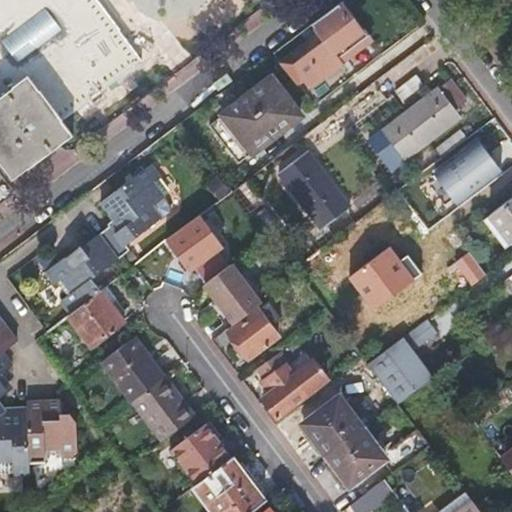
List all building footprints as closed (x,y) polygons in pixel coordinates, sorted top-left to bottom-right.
[(100,0),(0,0),(0,157),(15,178),(75,132),(65,118),(144,58),(100,0)] [(275,54),(297,82),(304,77),(309,84),(340,62),(380,33),(355,0),(344,0),(312,25),(319,34),(288,57),(282,49),(275,54)] [(312,25),(274,53),(275,54),(282,49),(288,57),(319,34),(312,25)] [(304,77),(297,82),(315,107),(353,78),(340,62),(309,84),(304,77)] [(269,76),(209,124),(237,161),(298,115),(269,76)] [(403,102),(424,86),(415,76),(395,91),(403,102)] [(371,140),(380,152),(392,143),(405,159),(460,118),(455,111),(466,103),(450,81),(371,140)] [(438,147),(443,156),(469,136),(463,128),(438,147)] [(477,141),(434,175),(455,203),(499,170),(477,141)] [(392,143),(380,152),(392,169),(405,159),(392,143)] [(307,152),(279,173),(321,228),(348,209),(307,152)] [(61,297),(73,313),(101,291),(93,280),(129,250),(123,242),(159,213),(150,201),(165,188),(158,177),(160,175),(151,162),(102,200),(114,216),(108,220),(111,225),(84,246),(80,242),(47,270),(56,283),(60,280),(69,292),(65,295),(61,297)] [(511,197),(488,215),(509,243),(511,241),(511,197)] [(429,200),(398,223),(410,240),(442,217),(429,200)] [(179,276),(206,255),(216,247),(220,253),(221,253),(234,243),(216,218),(202,228),(206,234),(168,262),(179,276)] [(216,247),(206,255),(210,260),(220,253),(216,247)] [(159,281),(143,259),(133,266),(150,288),(159,281)] [(228,265),(201,286),(231,325),(259,305),(228,265)] [(60,280),(56,283),(65,295),(69,292),(60,280)] [(101,291),(113,307),(118,303),(106,288),(101,291)] [(73,313),(69,315),(93,346),(124,322),(113,307),(101,291),(73,313)] [(257,311),(228,333),(247,358),(276,336),(257,311)] [(0,467),(14,466),(14,473),(32,472),(31,462),(45,460),(45,455),(61,453),(61,457),(70,455),(78,448),(74,416),(68,409),(61,409),(60,402),(54,403),(53,398),(26,399),(26,404),(10,406),(9,412),(4,412),(2,410),(5,407),(0,400),(0,394),(7,389),(3,383),(7,379),(2,371),(12,362),(3,348),(16,338),(1,319),(0,320),(0,467)] [(426,320),(366,365),(396,405),(432,377),(413,352),(436,334),(426,320)] [(134,338),(100,363),(129,403),(130,403),(164,377),(134,338)] [(283,365),(265,379),(273,390),(267,395),(261,399),(275,418),(306,394),(306,396),(321,385),(320,384),(325,380),(320,374),(320,373),(320,372),(321,371),(320,370),(320,369),(319,368),(318,367),(317,367),(316,366),(314,366),(311,361),(291,376),(283,365)] [(164,377),(130,403),(159,443),(194,416),(164,377)] [(265,379),(258,384),(267,395),(273,390),(265,379)] [(426,444),(416,431),(384,456),(338,397),(301,424),(347,485),(381,459),(391,472),(426,444)] [(171,448),(197,483),(229,458),(203,425),(171,448)] [(511,444),(497,455),(511,473),(511,444)] [(197,483),(192,486),(212,511),(250,511),(263,502),(229,458),(197,483)] [(356,511),(387,489),(380,480),(348,504),(354,511),(356,511)] [(464,493),(439,511),(458,511),(471,502),(464,493)] [(478,511),(471,502),(458,511),(478,511)]
